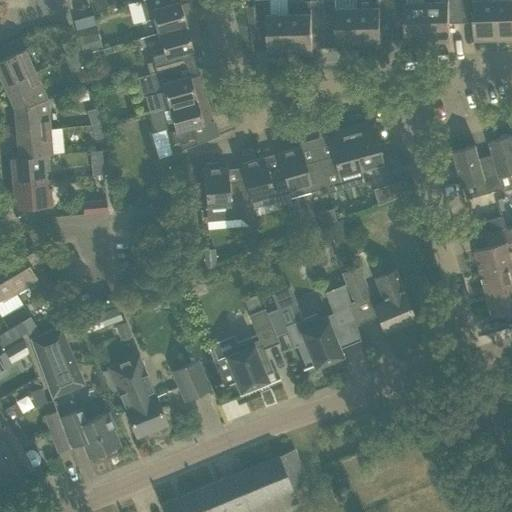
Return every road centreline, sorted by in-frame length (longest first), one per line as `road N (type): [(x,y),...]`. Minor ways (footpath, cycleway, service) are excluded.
road 1 (residential): [(65,511),(261,432),(483,356)]
road 2 (residential): [(483,356),(400,90)]
road 3 (residential): [(400,90),(384,70),(242,98),(214,0)]
